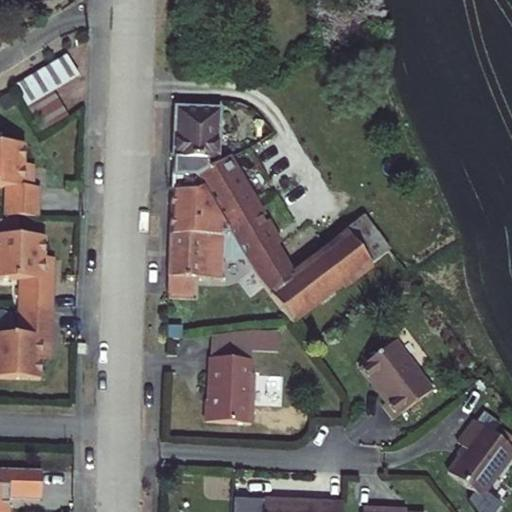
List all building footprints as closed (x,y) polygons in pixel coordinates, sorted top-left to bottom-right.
[(63,63),(12,94),(21,110),(25,116),(52,100),(76,85),(63,63)] [(211,96),(167,95),(164,171),(179,171),(197,197),(215,224),(219,229),(221,232),(229,244),(278,314),(347,263),(325,234),(289,260),(209,149),(211,96)] [(52,100),(25,116),(38,136),(63,120),(52,100)] [(0,144),(0,188),(6,188),(4,216),(35,217),(36,188),(32,188),(33,177),(24,177),(25,145),(0,144)] [(161,223),(196,224),(202,225),(219,229),(215,224),(197,197),(179,171),(164,171),(161,223)] [(350,207),(334,219),(339,223),(361,253),(376,242),(350,207)] [(202,225),(196,224),(161,223),(159,280),(186,281),(186,265),(204,266),(205,243),(229,244),(221,232),(219,229),(202,225)] [(339,223),(325,234),(347,263),(361,253),(339,223)] [(18,309),(49,310),(50,282),(52,282),(52,270),(43,270),(45,238),(0,236),(0,279),(19,281),(18,309)] [(48,338),(49,310),(18,309),(17,336),(0,335),(0,379),(39,381),(40,349),(49,350),(50,338),(48,338)] [(267,339),(269,315),(215,320),(207,321),(206,345),(247,348),(247,338),(267,339)] [(370,335),(376,343),(393,331),(387,323),(370,335)] [(383,402),(388,410),(428,382),(393,331),(376,343),(356,357),(381,392),(377,395),(383,402)] [(247,348),(206,345),(204,380),(205,380),(205,388),(202,388),(200,410),(246,412),(249,362),(246,362),(247,348)] [(438,467),(469,495),(508,453),(470,418),(451,439),(459,447),(454,453),(452,452),(445,460),(438,467)] [(37,502),(38,472),(0,471),(0,511),(5,511),(6,501),(37,502)] [(300,494),(261,496),(261,511),(341,511),(340,492),(300,494)] [(375,495),(360,496),(361,511),(418,511),(418,497),(390,499),(390,495),(375,495)]
